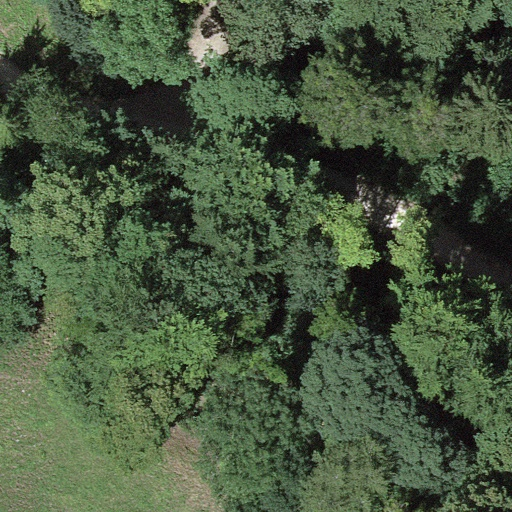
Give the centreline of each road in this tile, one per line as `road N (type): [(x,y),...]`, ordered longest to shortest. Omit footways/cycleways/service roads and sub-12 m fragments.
road 1 (track): [(0,87),(79,125),(155,132),(370,195),(511,288)]
road 2 (track): [(155,132),(196,72),(216,0)]
